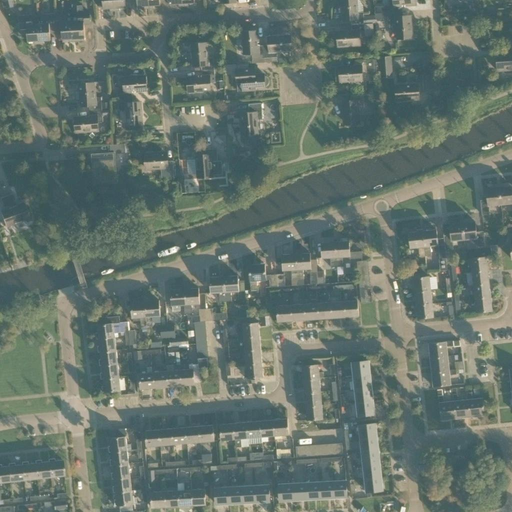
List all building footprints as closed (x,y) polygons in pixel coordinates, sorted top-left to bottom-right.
[(1,0),(3,2),(6,2),(7,9),(14,7),(12,0),(1,0)] [(115,11),(114,0),(103,0),(104,9),(110,9),(111,11),(115,11)] [(125,0),(114,0),(115,11),(120,11),(119,8),(126,7),(125,0)] [(137,0),(138,7),(145,6),(145,9),(150,9),(148,0),(137,0)] [(148,0),(150,9),(154,8),(154,6),(160,5),(160,0),(148,0)] [(364,24),(373,23),(375,23),(375,15),(364,16),(363,12),(357,12),(356,0),(342,0),(344,19),(352,19),(352,25),(364,24)] [(388,0),(390,12),(402,11),(402,5),(415,4),(415,0),(388,0)] [(72,17),(73,22),(74,41),(85,41),(84,24),(90,24),(90,11),(83,12),(83,6),(78,6),(78,17),(72,17)] [(390,12),(390,24),(397,24),(398,38),(412,37),(410,17),(403,17),(402,11),(390,12)] [(74,41),(73,22),(72,17),(67,17),(66,13),(55,14),(56,26),(62,26),(63,42),(74,41)] [(38,21),(38,24),(40,44),(44,44),(44,41),(51,40),(50,27),(56,26),(55,14),(44,15),(44,21),(38,21)] [(35,44),(40,44),(38,24),(33,24),(32,15),(20,16),(21,29),(27,28),(28,42),(35,41),(35,44)] [(373,23),(364,24),(352,25),(352,31),(338,32),(339,46),(359,45),(359,37),(374,36),(373,23)] [(265,63),(264,45),(258,46),(257,32),(243,33),(245,53),(252,52),(253,64),(265,63)] [(270,45),(264,45),(265,63),(278,62),(277,51),(291,50),(290,36),(270,37),(270,45)] [(192,45),(194,65),(202,64),(202,71),(215,70),(214,57),(207,58),(206,44),(192,45)] [(497,57),(498,71),(511,70),(511,48),(507,48),(508,56),(497,57)] [(381,72),(391,71),(390,57),(380,58),(381,72)] [(374,59),(367,59),(354,60),(355,66),(341,67),(342,81),(362,80),(361,72),(374,71),(374,59)] [(269,84),(270,81),(269,78),(266,76),(263,76),(263,75),(257,75),(256,69),(237,70),(238,92),(245,91),(244,90),(264,89),(264,87),(267,86),(269,84)] [(215,82),(215,70),(202,71),(203,77),(189,78),(190,92),(210,90),(209,82),(215,82)] [(418,93),(424,92),(423,75),(416,76),(417,84),(397,86),(398,100),(418,99),(418,93)] [(425,75),(427,92),(434,92),(432,75),(425,75)] [(119,86),(120,98),(132,97),(132,91),(146,90),(145,76),(125,78),(125,86),(119,86)] [(89,104),(90,110),(102,110),(101,97),(95,98),(94,84),(80,85),(82,105),(89,104)] [(358,107),(364,107),(364,95),(351,96),(352,102),(343,102),(345,122),(359,121),(358,107)] [(133,104),(132,97),(120,98),(121,110),(127,110),(128,124),(142,123),(141,103),(133,104)] [(256,120),(263,119),(262,103),(249,104),(250,114),(241,114),(243,134),(258,133),(256,120)] [(103,122),(102,110),(90,110),(90,117),(77,118),(77,131),(97,130),(97,122),(103,122)] [(114,154),(124,153),(124,145),(110,146),(110,153),(91,155),(93,184),(116,183),(114,154)] [(205,156),(197,157),(197,160),(198,174),(198,176),(213,175),(223,175),(222,161),(218,161),(217,149),(205,150),(205,156)] [(161,168),(162,178),(174,177),(173,161),(167,161),(166,153),(146,154),(147,169),(161,168)] [(511,189),(511,187),(499,188),(501,205),(511,203),(511,189)] [(501,205),(499,188),(486,190),(487,200),(480,201),(482,215),(490,215),(489,206),(501,205)] [(128,191),(120,191),(120,199),(128,199),(128,191)] [(1,211),(6,226),(29,218),(24,203),(16,205),(12,194),(1,198),(5,209),(1,211)] [(475,222),(463,224),(465,241),(477,239),(477,247),(485,246),(483,232),(477,233),(475,222)] [(449,225),(451,235),(444,236),(445,250),(452,250),(452,242),(465,241),(463,224),(449,225)] [(436,230),(423,232),(425,257),(431,256),(430,247),(438,246),(436,230)] [(420,257),(425,257),(423,232),(409,233),(411,249),(419,248),(420,257)] [(349,241),(335,242),(337,268),(342,267),(342,258),(350,257),(349,241)] [(337,268),(335,242),(321,243),(322,259),(330,258),(331,268),(337,268)] [(297,280),(296,254),(281,255),(282,272),(291,271),(291,280),(297,280)] [(310,254),(296,254),(297,280),(303,279),(303,270),(310,270),(310,254)] [(471,259),(472,273),(488,271),(487,257),(471,259)] [(265,266),(249,267),(251,288),(251,291),(258,291),(257,288),(257,282),(266,281),(266,277),(265,266)] [(414,267),(415,274),(427,273),(426,266),(414,267)] [(490,285),(488,271),(472,273),(474,287),(490,285)] [(277,276),(269,277),(269,281),(270,288),(278,287),(277,276)] [(231,303),(231,293),(239,293),(238,277),(224,278),(226,303),(231,303)] [(211,279),(212,294),(220,294),(221,303),(226,303),(224,278),(211,279)] [(414,280),(415,293),(431,291),(430,278),(414,280)] [(491,298),(490,285),(474,287),(475,300),(491,298)] [(199,289),(185,290),(187,315),(193,315),(192,305),(200,305),(199,289)] [(185,290),(171,291),(173,307),(173,312),(181,311),(181,316),(187,315),(185,290)] [(415,293),(416,306),(432,304),(431,291),(415,293)] [(491,298),(475,300),(477,314),(493,312),(491,298)] [(312,305),(304,305),(305,321),(319,320),(318,304),(317,299),(311,300),(312,305)] [(292,322),(291,306),(289,306),(289,300),(284,300),(284,306),(277,307),(278,322),(292,322)] [(154,327),(153,323),(161,322),(160,301),(146,302),(148,327),(154,327)] [(146,302),(132,303),(134,324),(142,324),(142,328),(148,327),(146,302)] [(358,302),(344,303),(345,318),(359,317),(358,302)] [(237,312),(238,303),(229,303),(229,312),(237,312)] [(331,303),(318,304),(319,320),(332,319),(331,303)] [(332,319),(345,318),(344,303),(331,303),(332,319)] [(432,304),(416,306),(418,320),(434,318),(432,304)] [(299,305),(291,306),(292,322),(305,321),(304,305),(299,305)] [(97,340),(99,339),(115,338),(118,337),(118,333),(125,333),(125,327),(129,327),(128,322),(119,323),(118,316),(104,318),(105,325),(98,326),(99,333),(96,333),(97,340)] [(244,339),(260,337),(259,324),(236,326),(237,332),(244,332),(244,339)] [(244,339),(245,352),(261,350),(260,337),(244,339)] [(116,347),(115,338),(99,339),(100,346),(98,347),(98,353),(101,353),(117,351),(120,350),(119,347),(116,347)] [(431,359),(448,357),(447,347),(454,346),(453,342),(429,345),(431,359)] [(245,352),(247,366),(263,364),(261,350),(245,352)] [(100,366),(103,366),(118,364),(117,351),(101,353),(102,360),(99,360),(100,366)] [(431,359),(432,373),(450,371),(449,362),(455,361),(455,356),(448,357),(431,359)] [(208,368),(208,359),(198,359),(199,369),(208,368)] [(353,363),(355,377),(370,375),(369,361),(353,363)] [(101,380),(104,379),(120,378),(118,364),(103,366),(103,373),(101,373),(101,380)] [(264,378),(263,364),(247,366),(248,379),(264,378)] [(166,366),(167,372),(168,388),(181,387),(180,371),(180,365),(166,366)] [(303,367),(304,381),(320,379),(324,379),(324,372),(319,373),(318,365),(303,367)] [(148,373),(139,374),(141,390),(155,389),(153,373),(153,367),(147,367),(148,373)] [(194,370),(180,371),(181,387),(195,386),(194,370)] [(450,371),(432,373),(434,388),(451,386),(450,376),(457,375),(456,370),(450,371)] [(155,389),(168,388),(167,372),(153,373),(155,389)] [(372,388),(370,375),(355,377),(356,390),(372,388)] [(120,378),(104,379),(105,386),(102,387),(103,393),(121,391),(120,378)] [(321,393),(320,379),(304,381),(305,394),(321,393)] [(357,395),(357,403),(373,402),(372,388),(356,390),(352,391),(352,396),(357,395)] [(322,406),(321,393),(305,394),(306,407),(322,406)] [(467,394),(468,401),(469,418),(485,416),(483,399),(473,401),(472,393),(467,394)] [(455,419),(469,418),(468,401),(458,402),(458,395),(453,396),(454,403),(455,419)] [(455,419),(454,403),(444,404),(443,396),(439,397),(441,421),(455,419)] [(374,416),(373,402),(357,403),(359,417),(374,416)] [(322,406),(306,407),(307,421),(323,420),(322,406)] [(288,420),(274,421),(276,437),(289,435),(288,420)] [(274,421),(261,422),(262,438),(263,441),(267,440),(266,437),(276,437),(274,421)] [(261,422),(247,423),(249,439),(262,438),(261,422)] [(234,424),(235,440),(236,447),(242,447),(241,440),(249,439),(247,423),(234,424)] [(222,441),(235,440),(234,424),(220,425),(222,441)] [(360,426),(362,440),(377,438),(375,424),(360,426)] [(213,426),(199,427),(200,443),(201,446),(207,445),(206,443),(215,442),(213,426)] [(187,444),(200,443),(199,427),(186,428),(187,444)] [(180,449),(180,445),(187,444),(186,428),(173,429),(174,445),(175,445),(176,449),(180,449)] [(173,429),(160,431),(161,446),(162,451),(165,450),(165,446),(174,445),(173,429)] [(161,446),(160,431),(146,432),(147,448),(161,446)] [(110,453),(112,453),(128,451),(126,437),(111,439),(111,447),(109,447),(110,453)] [(362,440),(363,453),(378,452),(377,438),(362,440)] [(129,465),(128,451),(112,453),(113,460),(111,460),(111,466),(114,466),(129,465)] [(364,458),(364,466),(380,465),(378,452),(363,453),(356,454),(357,459),(364,458)] [(48,460),(49,462),(50,478),(64,477),(62,460),(55,461),(55,459),(48,460)] [(37,480),(50,478),(49,462),(41,463),(41,461),(35,461),(35,464),(37,480)] [(22,463),(22,465),(24,481),(37,480),(35,464),(28,464),(28,462),(22,463)] [(8,465),(8,467),(10,483),(24,481),(22,465),(15,466),(14,464),(8,465)] [(10,483),(8,467),(1,467),(1,465),(0,465),(0,487),(3,487),(3,483),(10,483)] [(131,478),(129,465),(114,466),(114,474),(112,474),(113,480),(115,480),(131,478)] [(380,465),(364,466),(359,467),(359,471),(365,471),(366,480),(381,478),(380,465)] [(132,491),(131,478),(115,480),(116,487),(114,487),(114,493),(117,493),(132,491)] [(383,492),(381,478),(366,480),(367,493),(383,492)] [(286,485),(279,486),(279,488),(280,497),(280,501),(294,500),(293,485),(292,485),(292,479),(286,479),(286,485)] [(300,484),(293,485),(294,500),(307,500),(306,484),(306,480),(300,480),(300,484)] [(264,487),(256,487),(257,502),(271,502),(269,481),(263,481),(264,487)] [(347,482),(333,483),(334,498),(348,497),(347,482)] [(319,483),(306,484),(307,500),(320,499),(319,483)] [(320,499),(334,498),(333,483),(319,483),(320,499)] [(243,503),(257,502),(256,487),(243,488),(243,503)] [(243,488),(229,489),(230,504),(243,503),(243,488)] [(230,504),(229,489),(215,489),(216,505),(230,504)] [(206,490),(192,491),(193,506),(207,505),(206,490)] [(132,491),(117,493),(117,500),(115,500),(116,506),(120,506),(132,504),(134,504),(134,503),(137,503),(136,497),(133,497),(132,491)] [(179,491),(165,492),(166,508),(179,507),(179,491)] [(192,491),(179,491),(179,507),(193,506),(192,491)] [(166,508),(165,492),(151,493),(152,508),(166,508)]
